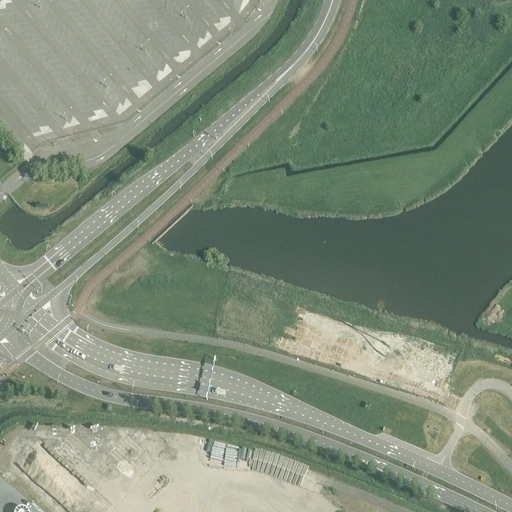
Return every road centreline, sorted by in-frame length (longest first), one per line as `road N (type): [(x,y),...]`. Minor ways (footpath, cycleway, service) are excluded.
road 1 (primary): [(9,338),(79,385),(292,433),(478,511)]
road 2 (primary): [(437,468),(280,401),(111,358),(38,313)]
road 3 (secondary): [(38,313),(280,84),(313,42)]
road 4 (secondary): [(313,42),(20,291)]
